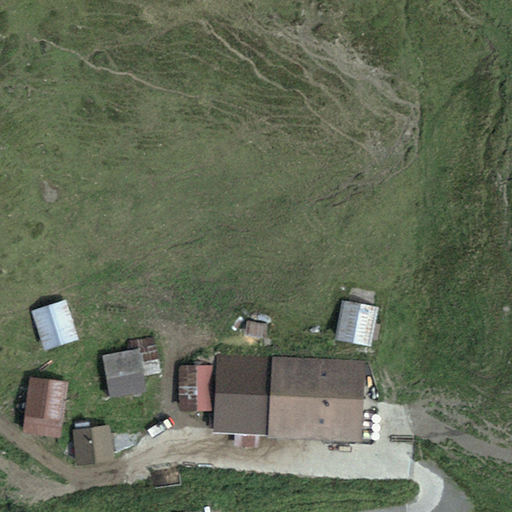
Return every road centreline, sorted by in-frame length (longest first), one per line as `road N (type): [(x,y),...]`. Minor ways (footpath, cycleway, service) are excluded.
road 1 (track): [(79,469),(187,451),(388,465)]
road 2 (track): [(511,453),(409,421),(381,432),(388,465)]
